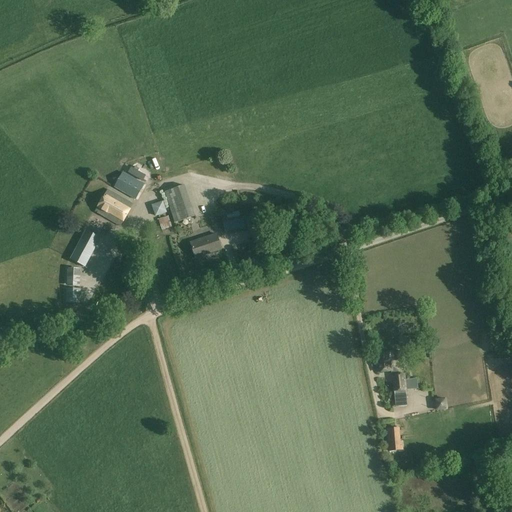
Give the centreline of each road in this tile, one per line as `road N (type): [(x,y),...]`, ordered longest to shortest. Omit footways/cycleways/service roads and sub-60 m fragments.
road 1 (unclassified): [(0,440),(129,326),(511,199)]
road 2 (track): [(204,511),(149,317)]
